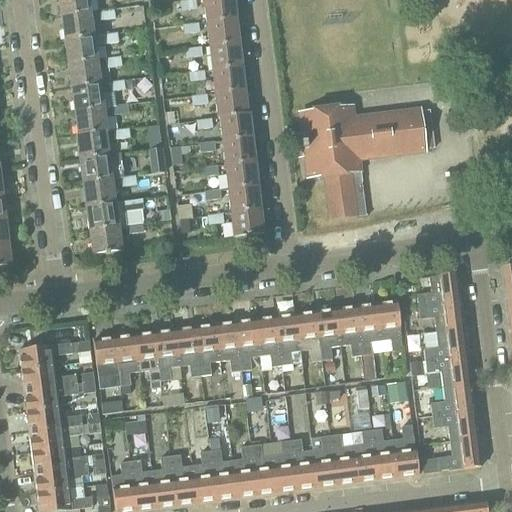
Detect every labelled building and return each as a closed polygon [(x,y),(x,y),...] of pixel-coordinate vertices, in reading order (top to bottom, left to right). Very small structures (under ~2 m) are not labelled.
[(88,0),(57,0),(60,18),(90,14),(88,0)] [(181,12),(197,10),(196,0),(180,2),(181,12)] [(233,0),(203,0),(202,0),(205,24),(236,20),(233,0)] [(114,11),(98,13),(100,22),(115,20),(114,11)] [(90,14),(60,18),(63,42),(94,38),(90,14)] [(236,20),(205,24),(208,48),(239,44),(236,20)] [(184,36),(200,34),(198,24),(182,27),(184,36)] [(117,34),(102,36),(103,45),(118,43),(117,34)] [(94,38),(63,42),(66,66),(97,62),(95,47),(103,46),(101,37),(94,38)] [(239,44),(208,48),(211,71),(242,68),(239,44)] [(202,58),(201,48),(186,50),(186,60),(202,58)] [(120,58),(105,60),(106,69),(122,67),(120,58)] [(97,62),(66,66),(69,90),(101,86),(97,62)] [(242,68),(211,71),(214,95),(244,92),(242,68)] [(189,84),(205,82),(204,72),(188,74),(189,84)] [(131,81),(123,82),(124,91),(132,90),(131,81)] [(123,82),(108,84),(109,93),(124,91),(123,82)] [(101,86),(69,90),(73,113),(104,109),(104,110),(111,109),(111,108),(116,107),(114,94),(102,95),(101,86)] [(244,92),(214,95),(216,119),(218,119),(247,115),(244,92)] [(206,96),(191,98),(192,108),(208,106),(206,96)] [(116,107),(111,108),(111,109),(113,117),(128,115),(127,106),(116,107)] [(357,172),(355,160),(434,151),(429,114),(352,122),(350,108),(345,109),(337,110),(301,115),(304,136),(295,137),(297,160),(306,159),(309,180),(323,178),(328,223),(366,219),(360,171),(357,172)] [(104,109),(73,113),(76,138),(105,134),(107,134),(104,110),(104,109)] [(247,115),(218,119),(221,143),(252,139),(249,115),(247,115)] [(197,132),(213,130),(211,120),(195,122),(197,132)] [(129,131),(113,133),(114,142),(115,142),(130,140),(129,131)] [(76,138),(74,138),(77,161),(108,157),(106,143),(105,134),(76,138)] [(252,139),(221,143),(224,167),(255,163),(252,139)] [(199,146),(198,146),(199,154),(214,152),(213,144),(199,146)] [(163,165),(161,150),(147,152),(149,167),(163,165)] [(108,157),(77,161),(80,185),(111,181),(120,180),(119,179),(122,179),(119,156),(108,157)] [(255,163),(224,167),(227,191),(257,187),(255,163)] [(202,179),(218,177),(217,167),(201,169),(202,179)] [(120,180),(120,182),(121,189),(137,186),(135,177),(122,179),(119,179),(120,180)] [(111,181),(80,185),(83,209),(114,205),(111,181)] [(257,187),(227,191),(229,215),(260,211),(257,187)] [(205,203),(221,201),(220,191),(204,193),(205,203)] [(114,205),(83,209),(86,233),(117,229),(126,228),(124,214),(143,211),(142,201),(114,205)] [(170,221),(169,211),(156,213),(157,223),(170,221)] [(260,211),(229,215),(232,239),(263,236),(260,211)] [(208,226),(223,224),(222,216),(207,218),(208,226)] [(141,225),(127,227),(128,235),(143,233),(141,225)] [(117,229),(86,233),(90,259),(121,255),(117,229)] [(7,243),(0,244),(0,268),(10,267),(7,243)] [(430,295),(416,296),(417,309),(460,304),(457,275),(428,279),(430,295)] [(414,298),(402,299),(403,309),(415,308),(414,298)] [(396,304),(375,306),(380,343),(389,342),(390,353),(401,352),(399,340),(400,340),(396,304)] [(460,304),(417,309),(419,321),(433,319),(435,334),(463,331),(460,304)] [(375,306),(355,309),(361,357),(362,357),(363,357),(370,356),(369,345),(380,343),(375,306)] [(355,309),(335,311),(339,348),(348,347),(350,359),(354,358),(361,357),(355,309)] [(335,311),(315,314),(321,362),(330,361),(329,350),(339,348),(335,311)] [(315,314),(295,316),(299,353),(300,353),(309,352),(310,364),(321,362),(315,314)] [(295,316),(275,319),(280,368),(301,365),(300,353),(299,353),(295,316)] [(275,319),(255,322),(260,358),(268,357),(270,369),(280,368),(275,319)] [(255,322),(234,324),(240,373),(250,371),(248,360),(260,358),(255,322)] [(234,324),(214,327),(219,364),(228,363),(230,374),(240,373),(234,324)] [(214,327),(194,329),(200,378),(210,377),(209,365),(219,364),(214,327)] [(194,329),(174,332),(179,369),(189,368),(190,379),(200,378),(194,329)] [(437,349),(423,351),(424,363),(467,358),(463,331),(435,334),(437,349)] [(174,332),(154,334),(160,383),(171,382),(169,370),(179,369),(174,332)] [(154,334),(134,337),(138,374),(139,374),(149,373),(151,384),(160,383),(154,334)] [(134,337),(114,339),(120,388),(131,387),(130,375),(138,374),(134,337)] [(114,339),(93,342),(98,379),(99,391),(110,389),(120,388),(114,339)] [(90,353),(89,343),(77,344),(78,354),(90,353)] [(71,345),(18,352),(21,372),(52,368),(51,358),(72,355),(71,345)] [(467,358),(424,363),(426,376),(440,374),(442,389),(470,385),(467,358)] [(422,363),(410,365),(411,378),(424,377),(422,363)] [(325,373),(335,372),(334,364),(324,366),(325,373)] [(52,368),(21,372),(23,393),(76,386),(75,376),(53,379),(52,368)] [(392,370),(394,378),(405,377),(403,369),(392,370)] [(81,375),(82,385),(94,383),(93,374),(81,375)] [(333,374),(324,375),(326,387),(335,385),(333,374)] [(95,394),(94,383),(82,385),(83,395),(95,394)] [(405,384),(386,386),(388,400),(406,398),(405,384)] [(444,404),(430,405),(431,418),(473,413),(470,385),(442,389),(444,404)] [(76,386),(23,393),(26,413),(57,409),(56,399),(77,396),(76,386)] [(251,386),(242,387),(243,399),(252,398),(251,386)] [(371,389),(372,398),(386,396),(385,387),(371,389)] [(356,393),(358,411),(368,410),(366,391),(365,391),(364,389),(356,390),(356,393)] [(183,392),(160,396),(162,408),(185,404),(183,392)] [(325,393),(315,395),(316,407),(327,405),(325,393)] [(338,393),(329,394),(330,402),(339,400),(338,393)] [(122,399),(100,402),(102,414),(123,411),(122,399)] [(258,399),(245,401),(246,412),(259,410),(258,399)] [(57,409),(26,413),(29,434),(82,427),(80,417),(59,420),(57,409)] [(218,409),(205,411),(207,425),(220,424),(218,409)] [(473,413),(431,418),(433,430),(447,428),(449,443),(477,440),(473,413)] [(86,416),(87,426),(99,425),(98,415),(86,416)] [(144,419),(125,421),(126,436),(146,435),(144,419)] [(88,436),(101,434),(99,425),(87,426),(88,436)] [(82,427),(29,434),(31,454),(63,450),(61,439),(83,436),(82,427)] [(402,441),(392,442),(397,479),(418,477),(413,439),(412,439),(410,428),(400,429),(402,441)] [(380,432),(371,433),(377,482),(397,479),(392,442),(381,443),(380,432)] [(361,446),(352,447),(357,484),(377,482),(371,433),(360,434),(361,446)] [(340,437),(331,438),(337,487),(357,484),(352,447),(341,449),(340,437)] [(320,439),(311,440),(312,453),(317,490),(337,487),(331,438),(320,439)] [(219,440),(208,442),(209,445),(210,453),(220,452),(219,440)] [(422,462),(421,462),(423,476),(440,474),(439,472),(448,471),(448,473),(480,468),(477,440),(449,443),(451,458),(422,462)] [(300,442),(290,443),(296,492),(317,490),(312,453),(301,454),(300,442)] [(281,456),(272,458),(277,495),(296,492),(290,443),(280,444),(281,456)] [(260,447),(250,448),(256,497),(277,495),(272,458),(261,459),(260,447)] [(241,462),(231,463),(236,500),(256,497),(250,448),(240,450),(241,462)] [(63,450),(31,454),(34,474),(87,468),(85,458),(64,461),(63,450)] [(222,464),(220,452),(210,453),(216,502),(236,500),(231,463),(222,464)] [(200,467),(191,468),(196,505),(216,502),(210,453),(199,455),(200,460),(200,467)] [(91,457),(93,467),(105,465),(103,456),(91,457)] [(180,457),(169,459),(176,507),(196,505),(191,468),(181,469),(180,463),(180,457)] [(161,472),(151,473),(156,510),(176,507),(169,459),(160,460),(161,472)] [(140,462),(129,464),(134,511),(140,511),(156,510),(151,473),(141,475),(140,462)] [(111,478),(114,511),(134,511),(129,464),(119,465),(121,477),(111,478)] [(94,476),(106,475),(105,465),(93,467),(94,476)] [(87,468),(34,474),(36,494),(68,490),(66,480),(88,477),(87,468)] [(68,490),(36,494),(38,511),(68,511),(92,509),(91,499),(69,501),(68,490)] [(98,508),(110,507),(109,497),(97,498),(98,508)]
